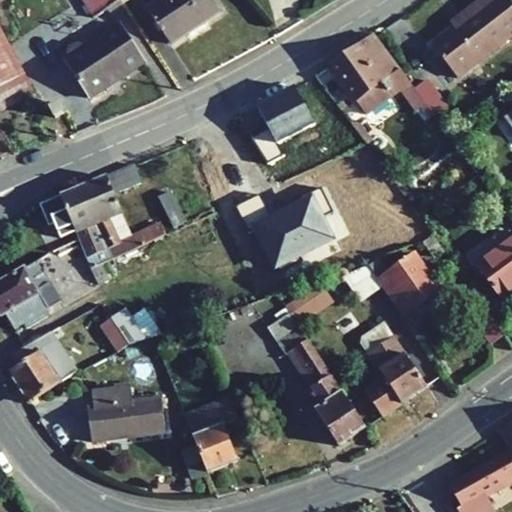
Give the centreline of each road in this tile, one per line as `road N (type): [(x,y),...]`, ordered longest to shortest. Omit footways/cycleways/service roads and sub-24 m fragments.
road 1 (tertiary): [(0,193),(223,94),(382,0)]
road 2 (tertiary): [(399,461),(260,511)]
road 3 (tertiary): [(104,511),(42,469),(0,414)]
road 4 (tertiary): [(511,383),(399,461)]
